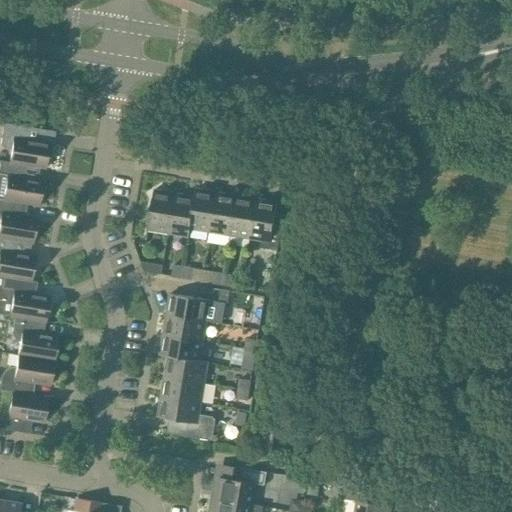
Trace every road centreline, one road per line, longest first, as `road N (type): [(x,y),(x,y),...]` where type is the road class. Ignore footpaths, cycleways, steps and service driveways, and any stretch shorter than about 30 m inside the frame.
road 1 (residential): [(91,483),(115,331),(91,231),(119,62)]
road 2 (tertiary): [(119,62),(298,83),(437,72),(489,54)]
road 3 (tertiary): [(489,54),(302,65),(125,26)]
road 4 (tertiary): [(125,26),(0,8)]
road 5 (tertiary): [(0,37),(119,62)]
